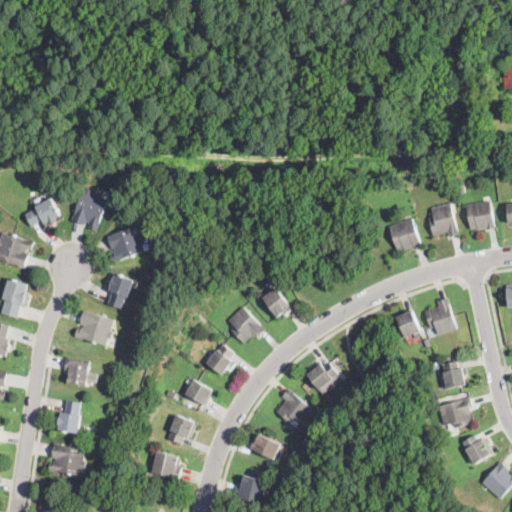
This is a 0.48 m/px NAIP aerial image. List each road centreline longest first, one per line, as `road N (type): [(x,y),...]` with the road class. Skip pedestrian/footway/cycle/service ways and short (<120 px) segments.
road 1 (residential): [(202,511),(241,405),(291,346),(385,289),(511,255)]
road 2 (residential): [(17,511),(46,331),(72,265)]
road 3 (residential): [(511,424),(474,262)]
